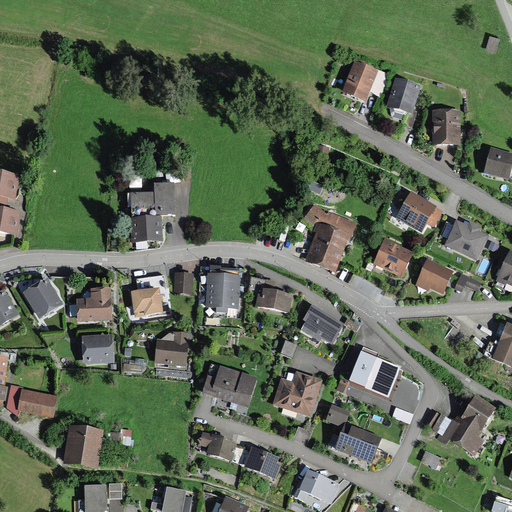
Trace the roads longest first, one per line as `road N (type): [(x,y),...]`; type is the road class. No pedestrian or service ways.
road 1 (residential): [(0,267),(34,258),(241,252),(278,259),(361,304)]
road 2 (residential): [(382,491),(431,391),(361,304)]
road 3 (residential): [(511,217),(319,109)]
road 4 (residential): [(198,417),(382,491)]
road 5 (residential): [(380,315),(479,393),(511,408)]
road 6 (residential): [(511,304),(380,315)]
